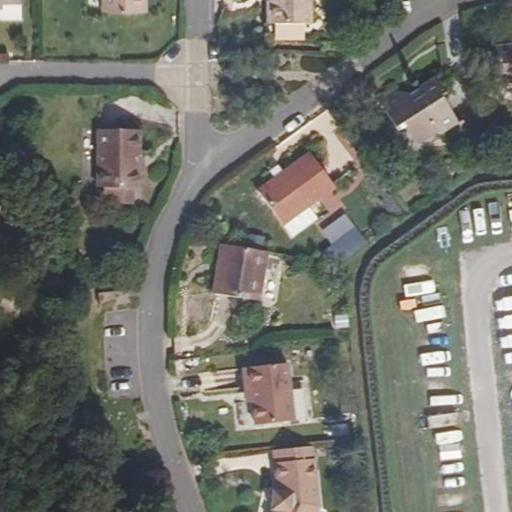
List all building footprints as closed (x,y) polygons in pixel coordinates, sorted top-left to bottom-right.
[(102,0),(103,11),(147,11),(146,0),(102,0)] [(271,25),(313,24),(312,0),(274,0),(275,2),(271,2),(271,25)] [(451,102),(438,81),(411,95),(394,92),(380,102),(398,130),(407,124),(421,145),(438,134),(442,136),(459,124),(449,105),(451,102)] [(99,189),(103,189),(135,189),(144,189),(144,168),(140,167),(139,131),(99,131),(99,189)] [(308,208),(335,188),(310,154),(258,192),(292,239),(316,221),(308,208)] [(135,189),(103,189),(103,205),(135,205),(135,189)] [(266,254),(220,246),(212,294),(259,301),(266,254)] [(99,296),(100,308),(130,305),(128,292),(99,296)] [(253,390),(254,401),(256,427),(294,423),(289,367),(244,371),(245,391),(253,390)] [(246,402),(254,401),(253,390),(245,391),(246,402)] [(313,449),(276,452),(277,466),(314,462),(313,449)] [(314,462),(277,466),(280,494),(275,493),(272,511),(275,511),(316,511),(318,509),(314,463),(314,462)]
